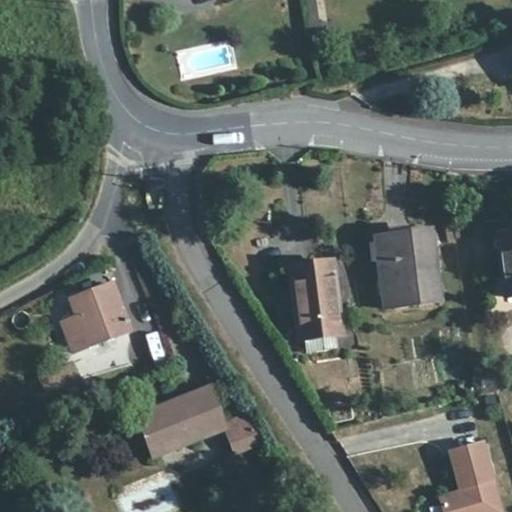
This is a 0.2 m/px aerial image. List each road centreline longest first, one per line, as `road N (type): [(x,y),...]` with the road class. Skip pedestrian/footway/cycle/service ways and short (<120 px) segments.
road 1 (residential): [(178,134),(184,233),(356,511)]
road 2 (residential): [(511,146),(435,143),(333,123),(178,134)]
road 3 (residential): [(129,117),(110,208),(90,250),(0,298)]
road 4 (unclassified): [(129,117),(105,81),(88,0)]
